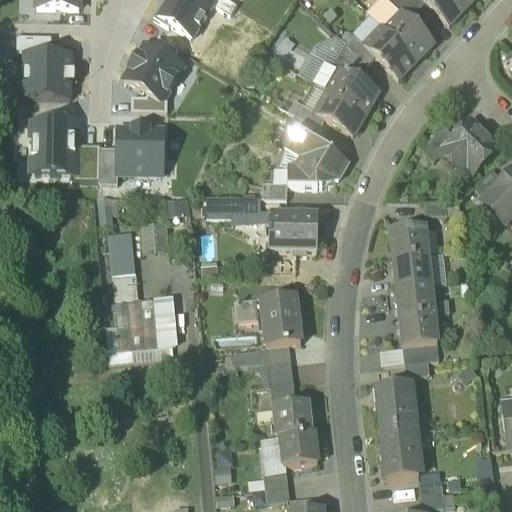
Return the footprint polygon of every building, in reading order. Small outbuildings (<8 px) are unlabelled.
[(78,0),(35,0),(35,14),(78,15),(78,0)] [(163,8),(153,24),(168,34),(170,31),(191,45),(212,11),(203,5),(195,0),(171,0),(165,10),(163,8)] [(206,0),(203,5),(212,11),(230,22),(237,10),(220,0),(206,0)] [(418,19),(417,18),(398,0),(386,0),(383,3),(400,20),(401,19),(410,27),(418,19)] [(398,0),(417,18),(425,9),(415,0),(398,0)] [(448,31),(466,13),(451,0),(415,0),(425,9),(448,31)] [(451,0),(466,13),(478,0),(451,0)] [(369,23),(381,34),(415,68),(433,50),(410,27),(401,19),(400,20),(383,3),(366,21),(369,23)] [(381,34),(369,23),(352,40),(354,42),(364,51),(381,34)] [(398,86),(415,68),(381,34),(364,51),(363,52),(375,63),(398,86)] [(15,62),(23,63),(23,60),(51,60),(51,42),(15,42),(15,62)] [(363,69),(366,72),(375,63),(363,52),(364,51),(354,42),(345,51),(363,69)] [(70,61),(51,60),(23,60),(23,63),(22,104),(71,105),(71,91),(77,91),(78,44),(71,43),(70,61)] [(151,54),(172,67),(178,56),(158,43),(151,54)] [(297,81),(313,91),(325,69),(332,73),(340,61),(345,51),(336,43),(314,51),(297,81)] [(130,75),(123,86),(124,87),(125,87),(147,100),(157,107),(160,103),(163,105),(164,104),(183,73),(172,67),(151,54),(144,50),(143,52),(144,52),(137,62),(137,61),(129,74),(130,75)] [(345,51),(340,61),(360,73),(363,69),(345,51)] [(340,77),(353,85),(360,73),(340,61),(332,73),(332,74),(339,78),(340,77)] [(314,91),(327,99),(365,121),(377,99),(353,85),(340,77),(339,78),(332,74),(332,73),(325,69),(313,91),(314,91)] [(327,99),(314,91),(302,112),(315,119),(327,99)] [(352,142),(365,121),(327,99),(315,119),(314,120),(325,126),(352,142)] [(145,104),(130,103),(130,118),(166,118),(166,107),(167,106),(164,104),(163,105),(160,103),(157,107),(147,100),(145,104)] [(294,122),(319,136),(325,126),(314,120),(315,119),(302,112),(294,107),(288,118),(294,122)] [(295,137),(319,151),(325,140),(319,136),(294,122),(287,134),(294,138),(295,137)] [(467,173),(473,179),(498,154),(471,127),(455,144),(441,158),(442,159),(461,178),(467,173)] [(73,181),(74,181),(75,152),(75,129),(31,128),(30,179),(73,181)] [(420,155),(433,167),(442,159),(441,158),(455,144),(443,132),(420,155)] [(132,134),(132,136),(117,136),(117,155),(117,180),(161,180),(162,136),(147,136),(147,134),(132,134)] [(322,194),(322,191),(323,191),(327,190),(331,188),(333,186),(334,184),(338,187),(348,169),(331,160),(332,158),(319,151),(295,137),(294,138),(284,155),(285,156),(278,173),(277,173),(270,192),(269,195),(286,195),(317,195),(317,194),(322,194)] [(99,152),(75,152),(74,181),(73,181),(72,188),(98,187),(99,154),(99,152)] [(117,191),(117,180),(117,155),(99,154),(98,187),(98,190),(117,191)] [(511,215),(511,174),(501,185),(482,203),(480,206),(497,222),(508,211),(511,215)] [(474,195),(482,203),(501,185),(492,177),(474,195)] [(262,206),(286,207),(286,195),(269,195),(270,192),(262,192),(262,206)] [(113,231),(110,203),(96,205),(98,232),(113,231)] [(154,231),(165,230),(169,230),(168,222),(166,208),(166,204),(152,206),(154,231)] [(187,206),(166,208),(168,222),(188,220),(187,206)] [(231,225),(233,225),(233,220),(233,206),(206,206),(206,225),(231,225)] [(260,220),(260,219),(260,207),(233,206),(233,220),(260,220)] [(423,223),(445,224),(445,210),(423,209),(423,223)] [(511,215),(508,211),(497,222),(503,229),(511,219),(511,215)] [(268,222),(269,222),(270,219),(260,219),(260,220),(233,220),(233,225),(231,225),(232,232),(268,230),(268,222)] [(268,257),(316,258),(317,224),(285,224),(285,223),(269,222),(268,222),(268,230),(268,257)] [(139,232),(141,259),(168,257),(165,230),(154,231),(139,232)] [(390,237),(393,266),(427,263),(424,233),(390,237)] [(111,282),(133,280),(129,239),(107,241),(111,282)] [(427,263),(430,292),(446,291),(443,261),(427,263)] [(393,266),(396,296),(430,292),(427,263),(393,266)] [(218,272),(201,273),(201,286),(218,285),(218,272)] [(133,280),(111,282),(114,307),(137,305),(135,280),(133,280)] [(396,296),(399,325),(433,322),(432,308),(430,292),(396,296)] [(173,303),(168,304),(172,353),(177,352),(173,303)] [(265,354),(265,355),(288,352),(299,351),(294,303),(261,306),(263,324),(264,338),(263,338),(265,354)] [(157,354),(172,353),(168,304),(153,305),(157,354)] [(116,332),(118,358),(157,354),(153,305),(114,309),(116,332)] [(263,324),(261,306),(234,309),(236,327),(263,324)] [(432,308),(433,322),(449,320),(448,306),(432,308)] [(436,351),(433,322),(399,325),(402,355),(424,352),(436,351)] [(107,359),(118,358),(116,332),(105,333),(107,359)] [(424,352),(426,368),(438,367),(436,351),(424,352)] [(290,368),(288,352),(265,355),(265,354),(256,356),(257,358),(259,371),(268,371),(290,368)] [(402,355),(404,371),(426,368),(424,352),(402,355)] [(118,358),(107,359),(108,370),(173,364),(172,353),(157,354),(118,358)] [(380,373),(404,371),(402,355),(378,357),(380,373)] [(233,360),(235,374),(259,371),(257,358),(233,360)] [(268,371),(270,393),(293,391),(290,368),(268,371)] [(428,382),(426,368),(404,371),(406,384),(428,382)] [(476,381),(469,371),(457,380),(464,390),(476,381)] [(375,394),(380,440),(413,437),(411,423),(413,423),(411,405),(409,405),(408,390),(375,394)] [(294,405),(293,391),(270,393),(272,407),(294,405)] [(312,425),(311,412),(306,412),(306,409),(273,413),(276,444),(310,440),(308,425),(312,425)] [(511,414),(502,416),(507,455),(511,454),(511,414)] [(414,451),(413,437),(380,440),(385,487),(418,484),(416,469),(418,468),(416,451),(414,451)] [(313,440),(310,440),(276,444),(260,446),(264,483),(286,480),(285,474),(317,471),(313,440)] [(496,495),(493,469),(475,472),(478,497),(496,495)] [(230,472),(213,473),(214,490),(231,489),(230,472)] [(264,483),(265,496),(287,494),(286,480),(264,483)] [(418,490),(419,504),(441,501),(440,488),(418,490)] [(289,507),(287,494),(265,496),(267,510),(289,507)] [(233,511),(233,500),(215,502),(215,511),(233,511)] [(442,511),(441,501),(419,504),(420,511),(442,511)]
